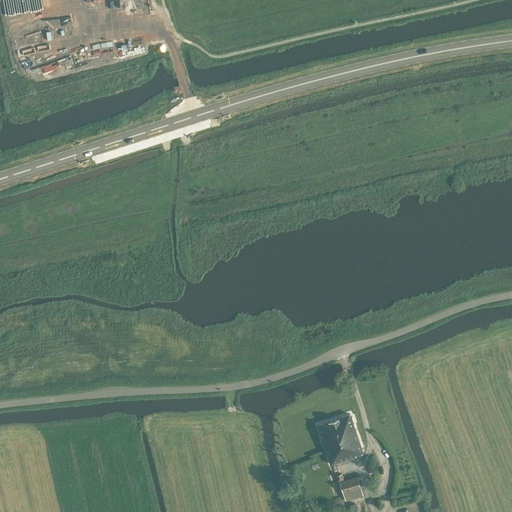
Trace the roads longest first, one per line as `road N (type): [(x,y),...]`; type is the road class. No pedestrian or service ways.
road 1 (secondary): [(0,177),(269,91),(511,39)]
road 2 (residential): [(0,404),(256,381),(511,293)]
